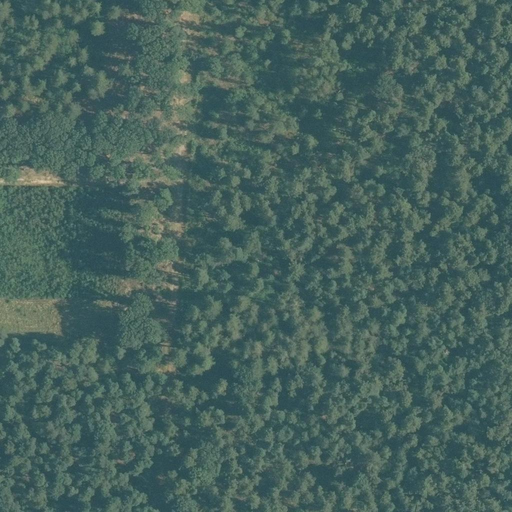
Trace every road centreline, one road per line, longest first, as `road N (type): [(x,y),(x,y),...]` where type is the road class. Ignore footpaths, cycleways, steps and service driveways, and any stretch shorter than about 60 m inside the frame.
road 1 (track): [(158,511),(192,0)]
road 2 (track): [(184,123),(0,118)]
road 3 (track): [(0,182),(180,185)]
road 4 (track): [(0,340),(117,344),(168,367)]
